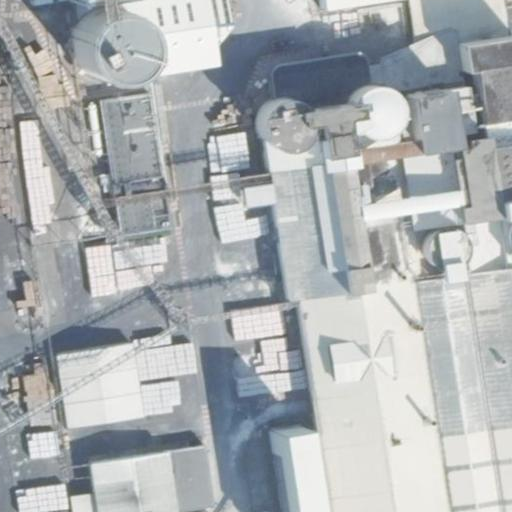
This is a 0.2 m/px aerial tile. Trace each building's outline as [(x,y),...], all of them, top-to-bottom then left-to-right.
[(137,79),(216,65),(214,45),(231,23),(227,0),(62,0),(63,2),(76,0),(79,16),(71,24),(65,35),(66,50),(69,62),(79,70),(91,78),(106,79),(118,76),(128,80),(137,79)] [(511,511),(511,55),(503,0),(318,0),(320,10),(393,0),(406,0),(412,40),(381,54),(377,58),(375,62),(363,64),(362,56),(356,53),(350,52),(276,63),(272,65),(270,70),(270,75),(272,94),(262,99),(255,107),(250,117),(251,126),(255,138),(261,146),(266,181),(239,186),(242,205),(268,202),(282,298),(291,297),(292,301),(313,429),(302,430),(301,424),(269,428),(282,511),(511,511)] [(149,93),(99,101),(120,234),(171,226),(149,93)] [(249,267),(269,268),(269,238),(249,238),(249,267)] [(89,293),(113,292),(111,245),(87,246),(89,293)] [(131,341),(53,353),(64,426),(142,415),(131,341)] [(56,428),(37,431),(41,455),(60,452),(56,428)] [(194,511),(212,510),(202,445),(89,461),(95,511),(194,511)]
